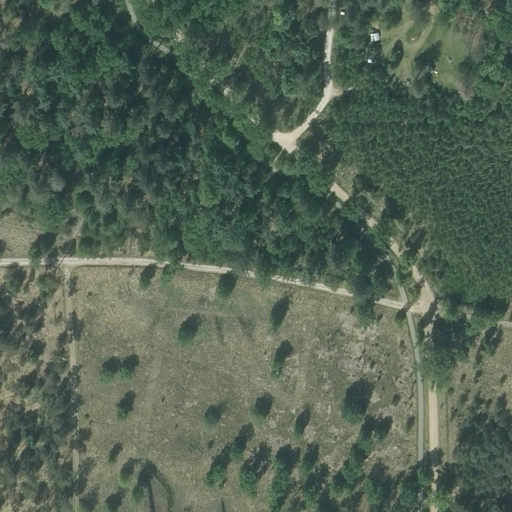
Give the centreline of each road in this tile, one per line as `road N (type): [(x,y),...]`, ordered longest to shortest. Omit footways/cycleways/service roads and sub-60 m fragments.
road 1 (track): [(434,511),(428,306),(420,275),(400,244),(285,147)]
road 2 (track): [(65,263),(74,482)]
